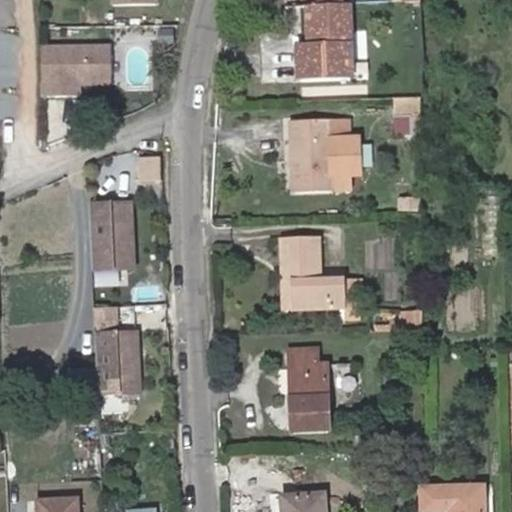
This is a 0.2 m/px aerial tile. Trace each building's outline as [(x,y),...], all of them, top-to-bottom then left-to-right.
[(353,80),(350,5),(338,5),(321,6),(311,6),(312,45),(301,45),(303,82),(314,81),(353,80)] [(174,30),(161,30),(161,43),(174,43),(174,30)] [(109,47),(41,48),(41,97),(79,97),(79,85),(109,84),(109,47)] [(421,117),(421,98),(394,100),(394,118),(403,118),(421,117)] [(421,138),(421,117),(403,118),(403,138),(421,138)] [(347,122),(291,125),(295,195),(350,193),(349,175),(359,174),(357,138),(348,138),(347,122)] [(129,204),(89,206),(92,272),(133,268),(129,204)] [(346,310),(345,279),(322,280),(320,238),(280,239),(281,281),(291,281),(292,312),(346,310)] [(292,312),(291,281),(281,281),(282,312),(292,312)] [(122,309),(120,327),(135,329),(136,311),(122,309)] [(111,310),(93,311),(94,330),(112,329),(111,310)] [(422,330),(422,314),(401,314),(401,331),(422,330)] [(112,335),(95,336),(97,395),(139,393),(136,334),(112,335)] [(330,431),(327,365),(318,365),(317,351),(290,352),(292,432),(330,431)] [(402,392),(402,377),(388,377),(388,392),(402,392)] [(483,511),(482,488),(422,490),(422,511),(483,511)] [(325,511),(324,495),(282,498),(282,511),(325,511)] [(77,511),(77,501),(38,502),(38,511),(77,511)]
